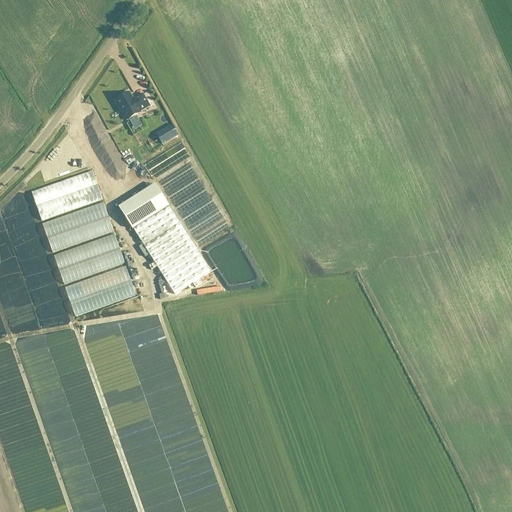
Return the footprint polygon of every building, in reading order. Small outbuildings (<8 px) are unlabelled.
[(133,101),(129,94),(127,95),(126,93),(120,97),(121,98),(115,102),(126,121),(139,114),(149,107),(142,95),(133,101)] [(87,124),(83,126),(90,138),(94,135),(87,124)] [(170,129),(156,137),(161,146),(175,138),(170,129)] [(179,142),(142,165),(152,181),(189,158),(179,142)] [(188,165),(158,184),(198,249),(229,229),(188,165)] [(91,173),(30,193),(40,222),(101,201),(91,173)] [(173,295),(209,273),(154,185),(117,208),(173,295)] [(101,205),(41,226),(51,255),(111,234),(101,205)] [(113,236),(52,257),(62,286),(123,265),(113,236)] [(124,268),(64,289),(74,318),(134,297),(124,268)]
